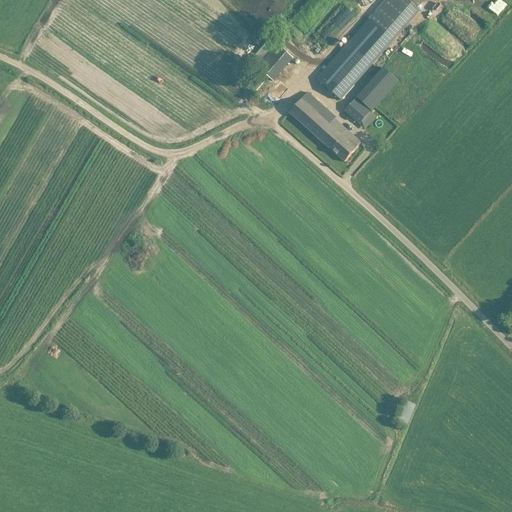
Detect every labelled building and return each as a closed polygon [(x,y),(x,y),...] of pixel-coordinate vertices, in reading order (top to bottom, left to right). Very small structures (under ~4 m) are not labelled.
[(421,11),(408,0),(385,0),(316,78),(341,101),(421,11)] [(494,23),(506,12),(497,1),(484,12),(494,23)] [(273,82),(293,58),(277,45),(258,68),(273,82)] [(249,89),(254,94),(267,80),(261,75),(249,89)] [(345,162),(352,155),(362,143),(348,131),(342,137),(339,133),(344,127),(335,119),(337,117),(309,91),(289,113),(345,162)] [(370,112),(355,99),(345,111),(359,124),(370,112)] [(416,405),(405,400),(396,421),(407,426),(416,405)]
